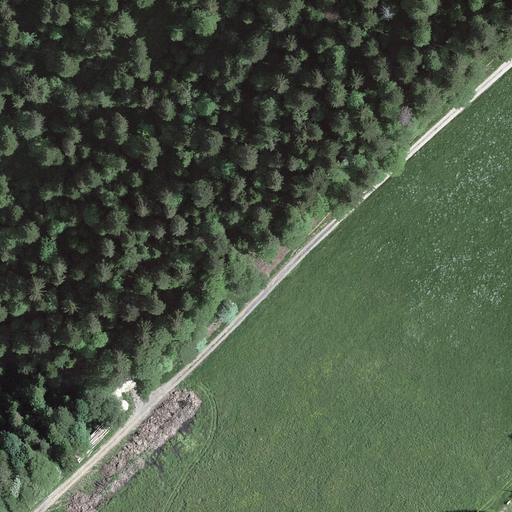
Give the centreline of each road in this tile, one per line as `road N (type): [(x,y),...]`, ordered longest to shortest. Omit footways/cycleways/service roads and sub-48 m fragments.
road 1 (track): [(511,74),(285,264),(243,333),(52,511)]
road 2 (track): [(0,162),(88,86),(166,0)]
